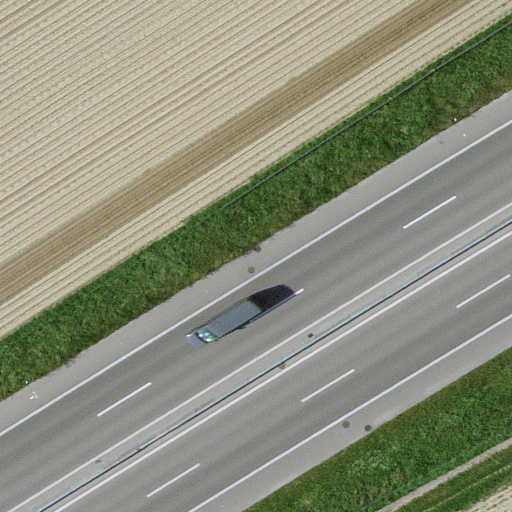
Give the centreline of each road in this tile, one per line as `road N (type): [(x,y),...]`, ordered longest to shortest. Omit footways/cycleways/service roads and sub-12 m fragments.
road 1 (motorway): [(511,162),(0,477)]
road 2 (motorway): [(123,511),(511,274)]
